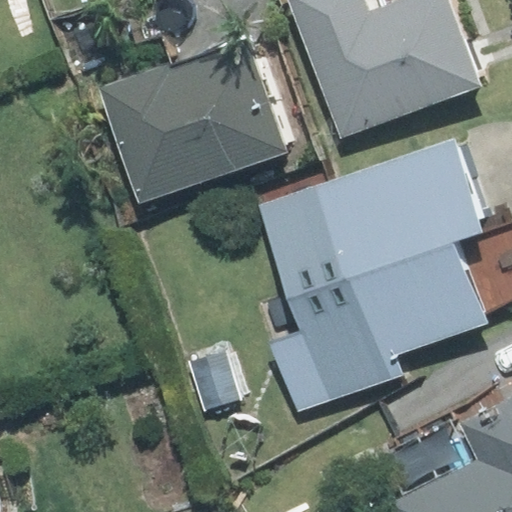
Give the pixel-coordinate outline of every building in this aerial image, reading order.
[(309,0),(354,129),(428,103),(489,83),(506,77),(479,0),(309,0)] [(272,18),(115,74),(158,195),(315,139),(272,18)] [(281,335),(299,390),(307,412),(419,376),(411,353),(510,320),(483,238),(511,228),(511,225),(481,131),(331,180),(363,278),(372,305),(281,335)] [(235,345),(194,359),(211,409),(252,395),(235,345)] [(511,511),(511,401),(482,415),(498,453),(397,495),(404,511),(511,511)]
